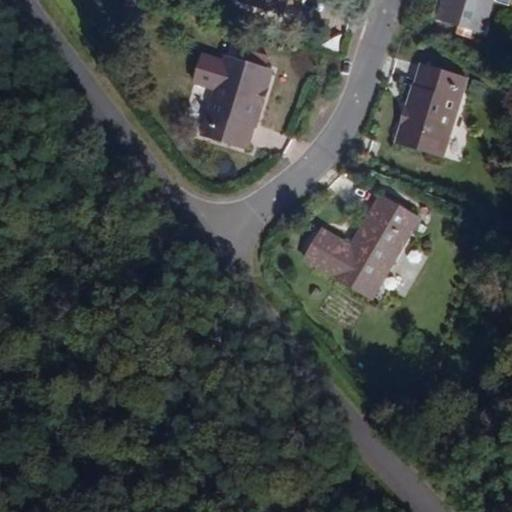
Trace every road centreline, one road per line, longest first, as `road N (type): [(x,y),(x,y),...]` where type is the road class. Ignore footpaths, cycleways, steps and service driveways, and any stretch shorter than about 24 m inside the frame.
road 1 (unclassified): [(225,239),(434,511)]
road 2 (unclassified): [(32,0),(225,239)]
road 3 (residential): [(225,239),(340,136),(389,0)]
